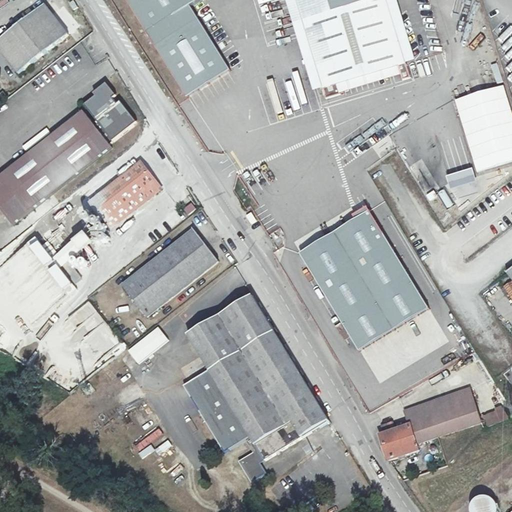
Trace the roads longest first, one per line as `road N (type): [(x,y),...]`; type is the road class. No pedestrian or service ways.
road 1 (unclassified): [(87,0),(413,511)]
road 2 (unknown): [(259,149),(438,83),(450,66),(437,0)]
road 3 (unknown): [(257,268),(172,331),(175,360),(162,387),(194,452)]
road 4 (unknown): [(328,435),(462,375),(473,377),(485,400)]
road 5 (unknown): [(250,0),(259,149)]
road 6 (unknown): [(0,140),(122,54)]
